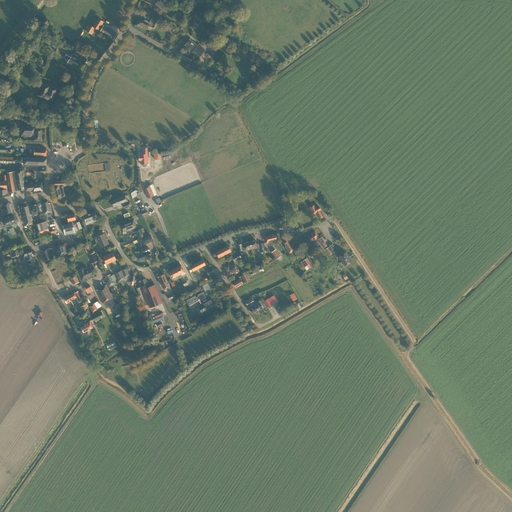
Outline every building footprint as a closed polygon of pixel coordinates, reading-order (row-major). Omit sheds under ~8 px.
[(158,3),(156,6),(168,14),(170,11),(158,3)] [(202,12),(198,8),(191,16),(194,19),(194,18),(199,22),(203,19),(199,16),(202,12)] [(92,27),(95,29),(113,40),(116,34),(102,25),(103,22),(98,18),(92,27)] [(149,22),(140,18),(136,26),(140,27),(141,26),(147,29),(148,25),(153,28),(156,20),(151,18),(149,22)] [(91,35),(95,29),(92,27),(89,25),(85,31),(91,35)] [(198,45),(197,45),(192,41),(191,41),(189,40),(185,44),(190,48),(189,49),(192,51),(192,52),(195,55),(196,55),(199,57),(205,50),(198,45)] [(219,49),(213,41),(208,46),(214,53),(219,49)] [(72,54),(67,51),(64,57),(69,59),(67,62),(76,67),(79,60),(71,56),(72,54)] [(39,59),(36,64),(42,67),(43,66),(44,67),(47,61),(44,60),(43,61),(39,59)] [(211,70),(205,66),(202,71),(208,75),(211,70)] [(57,88),(42,83),(38,96),(53,101),(57,88)] [(35,124),(22,123),(21,136),(34,137),(34,140),(42,140),(43,129),(35,128),(35,124)] [(65,141),(65,129),(53,129),(53,141),(65,141)] [(141,160),(141,164),(142,164),(142,165),(142,166),(143,167),(144,167),(145,167),(146,167),(146,166),(147,166),(147,165),(147,164),(148,164),(148,157),(149,157),(149,152),(148,152),(147,147),(143,147),(143,152),(139,152),(139,156),(139,160),(141,160)] [(46,148),(34,148),(34,149),(30,149),(30,154),(34,154),(34,156),(46,157),(46,148)] [(34,170),(46,171),(46,165),(46,159),(24,158),(24,167),(24,171),(34,171),(34,170)] [(32,183),(24,184),(22,170),(7,173),(7,178),(9,192),(25,189),(25,192),(33,191),(33,192),(43,191),(41,182),(32,184),(32,183)] [(70,186),(70,187),(76,186),(74,180),(53,181),(54,187),(52,187),(56,199),(67,195),(64,187),(70,186)] [(148,198),(153,196),(156,195),(152,185),(148,186),(149,187),(144,189),(148,198)] [(122,204),(123,204),(124,208),(131,205),(129,200),(127,201),(125,195),(115,199),(111,201),(113,207),(119,205),(122,204)] [(49,203),(48,203),(47,201),(43,203),(43,204),(42,205),(44,213),(51,212),(49,203)] [(9,204),(9,202),(3,204),(4,208),(3,209),(5,214),(13,212),(11,203),(9,204)] [(315,208),(313,205),(309,207),(313,214),(316,212),(317,214),(319,218),(322,217),(320,212),(319,211),(321,210),(319,206),(315,208)] [(30,215),(28,206),(21,208),(23,217),(22,217),(24,222),(25,226),(32,224),(31,220),(32,220),(31,215),(30,215)] [(140,210),(141,214),(137,215),(138,218),(148,215),(147,208),(140,210)] [(98,220),(95,212),(83,216),(87,224),(98,220)] [(76,219),(74,214),(66,215),(68,224),(62,225),(65,235),(75,233),(72,220),(76,219)] [(6,227),(17,222),(13,215),(3,220),(6,227)] [(126,230),(127,231),(136,227),(133,220),(123,224),(124,225),(122,226),(124,231),(126,230)] [(48,229),(48,228),(46,221),(36,224),(38,232),(48,229)] [(135,231),(138,239),(146,236),(143,228),(135,231)] [(317,238),(321,245),(322,245),(325,248),(327,247),(321,237),(319,238),(315,231),(310,233),(312,235),(308,238),(311,242),(317,238)] [(98,242),(106,238),(104,233),(96,237),(98,242)] [(273,236),(272,234),(265,236),(266,243),(274,241),(274,240),(276,239),(275,235),(273,236)] [(142,238),(145,244),(153,241),(150,235),(142,238)] [(285,243),(284,244),(286,246),(285,247),(289,253),(296,249),(287,236),(283,239),(285,243)] [(106,238),(98,242),(100,247),(109,244),(106,238)] [(249,241),(251,249),(259,247),(258,244),(256,244),(255,239),(249,241)] [(244,251),(251,249),(249,241),(244,242),(245,247),(243,247),(244,251)] [(67,253),(64,244),(57,246),(60,255),(67,253)] [(225,254),(229,252),(231,256),(233,254),(231,251),(228,245),(222,249),(225,254)] [(151,256),(147,246),(141,249),(142,251),(136,254),(140,261),(151,256)] [(54,253),(52,248),(47,250),(47,248),(41,251),(42,254),(43,254),(46,261),(51,258),(49,255),(54,253)] [(227,257),(225,254),(222,249),(215,252),(218,258),(223,255),(225,259),(227,257)] [(281,256),(276,249),(271,252),(276,259),(281,256)] [(31,251),(21,254),(23,261),(27,260),(28,264),(27,265),(28,269),(36,266),(35,262),(33,263),(31,257),(33,256),(31,251)] [(96,254),(95,252),(89,255),(92,263),(98,261),(95,255),(96,254)] [(107,254),(111,262),(116,260),(112,252),(107,254)] [(341,262),(349,257),(346,252),(338,257),(341,262)] [(242,257),(239,253),(231,257),(234,262),(242,257)] [(106,264),(111,262),(107,254),(102,257),(106,264)] [(349,257),(341,262),(344,266),(352,261),(349,257)] [(196,263),(199,268),(203,266),(205,269),(207,268),(203,259),(196,263)] [(307,261),(305,259),(300,262),(305,269),(306,268),(308,271),(309,270),(308,268),(312,266),(308,261),(307,261)] [(58,262),(49,267),(52,274),(54,274),(56,278),(64,274),(58,262)] [(228,263),(228,264),(224,267),(229,275),(233,272),(234,274),(239,271),(234,262),(231,264),(230,262),(228,263)] [(194,270),(199,268),(196,263),(190,266),(194,274),(196,273),(194,270)] [(175,268),(178,275),(184,272),(181,265),(175,268)] [(84,268),(81,269),(81,267),(77,269),(82,280),(87,278),(86,277),(92,275),(90,270),(88,271),(88,270),(85,271),(84,268)] [(263,270),(262,267),(250,273),(251,276),(263,270)] [(129,275),(126,268),(115,273),(119,282),(123,280),(123,279),(125,278),(124,277),(129,275)] [(172,279),(178,275),(175,268),(168,272),(172,279)] [(215,275),(212,268),(206,271),(209,278),(215,275)] [(241,276),(245,282),(249,280),(245,273),(241,276)] [(113,274),(110,276),(110,274),(105,277),(106,278),(105,279),(108,286),(115,283),(114,280),(115,279),(113,274)] [(167,282),(164,274),(157,276),(161,285),(163,284),(164,289),(168,287),(166,283),(167,282)] [(79,282),(76,276),(71,278),(73,285),(79,282)] [(139,281),(149,308),(162,303),(155,285),(149,287),(148,283),(147,284),(145,278),(139,281)] [(241,280),(240,279),(233,283),(236,287),(242,283),(241,280)] [(106,285),(97,290),(103,303),(104,303),(106,306),(113,302),(112,299),(113,298),(106,285)] [(207,300),(204,294),(206,293),(203,289),(200,291),(202,293),(197,295),(198,296),(196,297),(194,294),(185,299),(189,306),(195,303),(201,313),(214,306),(210,298),(207,300)] [(83,300),(78,291),(75,293),(74,292),(64,298),(67,303),(77,297),(79,302),(83,300)] [(273,303),(270,297),(264,300),(263,299),(259,302),(260,303),(249,309),(252,313),(255,311),(256,312),(258,310),(260,313),(264,311),(262,308),(263,308),(261,305),(265,302),(268,307),(271,304),(273,303)] [(254,302),(251,298),(244,302),(247,306),(254,302)] [(89,307),(92,313),(98,310),(97,309),(101,306),(98,301),(89,307)] [(101,311),(92,316),(95,321),(104,316),(101,311)] [(87,332),(87,331),(93,327),(89,321),(84,324),(85,325),(80,327),(82,330),(81,331),(81,332),(82,335),(84,335),(87,333),(87,332)]
